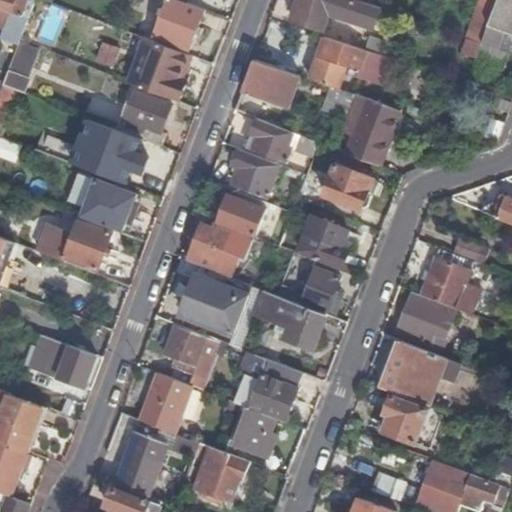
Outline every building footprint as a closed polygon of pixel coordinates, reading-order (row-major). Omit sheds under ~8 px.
[(0,37),(0,41),(17,48),(19,42),(34,4),(24,0),(0,0),(0,27),(3,29),(0,37)] [(190,50),(204,11),(187,4),(176,0),(168,0),(154,37),(190,50)] [(353,0),(300,0),(294,20),(324,30),(329,15),(374,29),(380,9),(369,5),(353,0)] [(482,0),(474,23),(488,28),(498,1),(495,0),(482,0)] [(511,0),(497,0),(498,1),(488,28),(482,43),(483,43),(511,53),(511,0)] [(474,23),(468,38),(482,43),(488,28),(474,23)] [(135,50),(140,37),(107,25),(102,38),(135,50)] [(346,33),(342,43),(363,50),(366,39),(346,33)] [(325,38),(311,79),(331,86),(342,90),(350,66),(362,71),(369,52),(363,50),(342,43),(325,38)] [(463,54),(478,59),(483,43),(482,43),(468,38),(463,54)] [(182,67),(186,55),(147,40),(143,52),(141,52),(129,83),(179,102),(185,86),(178,83),(184,68),(182,67)] [(2,86),(17,92),(22,94),(28,79),(26,78),(38,49),(19,42),(17,48),(5,77),(2,86)] [(506,69),(511,53),(483,43),(478,59),(506,69)] [(254,60),(242,91),(292,110),(304,77),(254,60)] [(412,71),(407,85),(425,92),(430,77),(412,71)] [(0,135),(17,92),(2,86),(0,90),(0,135)] [(355,94),(342,90),(331,86),(323,110),(347,117),(355,94)] [(147,141),(162,146),(166,136),(160,133),(171,105),(136,93),(124,127),(143,134),(141,138),(147,141)] [(383,168),(404,111),(368,99),(348,154),(383,168)] [(293,133),(259,120),(248,148),(286,163),(291,149),(288,147),(293,133)] [(75,164),(132,185),(148,142),(91,121),(75,164)] [(288,147),(291,149),(313,157),(318,143),(293,133),(288,147)] [(277,165),(238,149),(232,167),(237,169),(232,184),(265,197),(277,165)] [(339,158),(325,196),(370,212),(384,174),(339,158)] [(124,231),(138,195),(94,179),(81,214),(124,231)] [(478,207),(477,210),(511,223),(511,198),(500,194),(494,207),(485,204),(478,207)] [(229,196),(219,223),(254,237),(264,210),(229,196)] [(300,252),(341,269),(348,250),(343,248),(348,232),(313,218),(300,252)] [(102,263),(113,233),(80,221),(75,234),(49,224),(38,252),(64,262),(66,257),(98,270),(99,270),(102,263)] [(203,224),(189,261),(200,265),(201,263),(219,270),(217,272),(233,278),(241,256),(226,250),(233,231),(216,224),(214,228),(203,224)] [(9,260),(15,244),(0,237),(0,262),(2,257),(9,260)] [(461,238),(455,253),(485,264),(490,250),(461,238)] [(474,262),(440,249),(437,258),(459,267),(461,262),(472,267),(474,262)] [(437,258),(422,296),(474,316),(484,291),(467,284),(472,272),(471,271),(472,267),(461,262),(459,267),(437,258)] [(181,315),(188,318),(207,269),(200,266),(181,315)] [(238,280),(233,278),(217,272),(207,268),(207,269),(188,318),(235,336),(250,296),(234,290),(238,280)] [(315,268),(304,302),(328,311),(340,278),(315,268)] [(313,350),(327,316),(278,296),(263,291),(254,314),(291,329),(287,340),(313,350)] [(431,345),(440,323),(446,307),(413,294),(399,332),(431,345)] [(446,307),(440,323),(463,332),(469,316),(446,307)] [(198,366),(190,386),(192,387),(204,392),(222,343),(176,327),(166,354),(198,366)] [(84,389),(97,356),(45,336),(33,369),(42,373),(84,389)] [(402,341),(384,389),(430,406),(448,360),(402,341)] [(277,420),(287,423),(300,389),(292,386),(298,372),(263,359),(252,387),(258,390),(251,409),(277,420)] [(158,374),(139,421),(174,435),(192,387),(190,386),(158,374)] [(9,397),(10,394),(3,392),(0,399),(0,418),(1,419),(0,421),(0,442),(26,452),(42,409),(9,397)] [(386,432),(418,444),(430,409),(393,395),(385,415),(391,417),(386,432)] [(245,407),(229,401),(226,410),(241,417),(245,407)] [(251,409),(249,409),(234,447),(268,460),(275,442),(269,439),(277,420),(251,409)] [(151,484),(167,445),(136,434),(121,473),(151,484)] [(174,450),(198,459),(203,446),(179,437),(174,450)] [(0,494),(11,498),(28,452),(26,452),(0,442),(0,494)] [(198,459),(207,462),(212,449),(203,446),(198,459)] [(244,481),(251,464),(226,455),(212,449),(207,462),(197,490),(231,502),(240,479),(244,481)] [(501,511),(507,499),(511,489),(505,487),(435,461),(420,499),(454,511),(458,511),(464,498),(482,505),(484,500),(494,504),(490,511),(501,511)] [(380,471),(373,490),(404,500),(410,481),(380,471)] [(121,473),(117,484),(147,496),(151,484),(121,473)] [(111,511),(159,511),(161,506),(113,489),(107,506),(113,508),(111,511)] [(28,511),(31,506),(16,500),(11,498),(0,494),(0,501),(6,504),(2,511),(28,511)] [(353,511),(350,511),(349,511),(394,511),(359,498),(354,511),(353,511)] [(454,511),(420,499),(417,507),(429,511),(454,511)]
